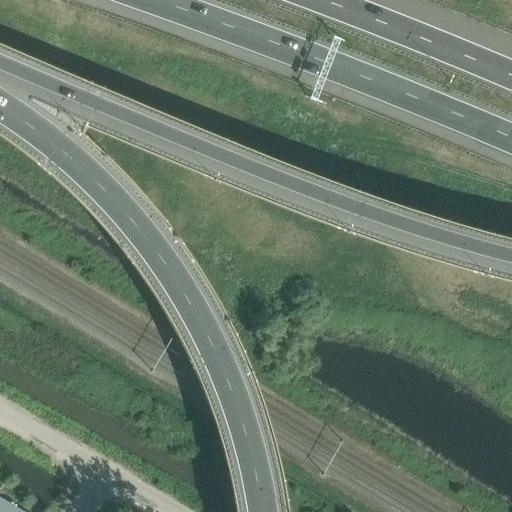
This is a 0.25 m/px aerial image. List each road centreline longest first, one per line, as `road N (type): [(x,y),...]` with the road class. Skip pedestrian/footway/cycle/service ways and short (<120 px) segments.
road 1 (motorway): [(0,63),(287,183),(511,257)]
road 2 (motorway): [(0,106),(94,181),(161,259),(216,355),(244,430),(261,511)]
road 3 (motorway): [(155,0),(511,139)]
road 4 (motorway): [(511,76),(321,0)]
road 5 (unclassified): [(0,413),(172,511)]
